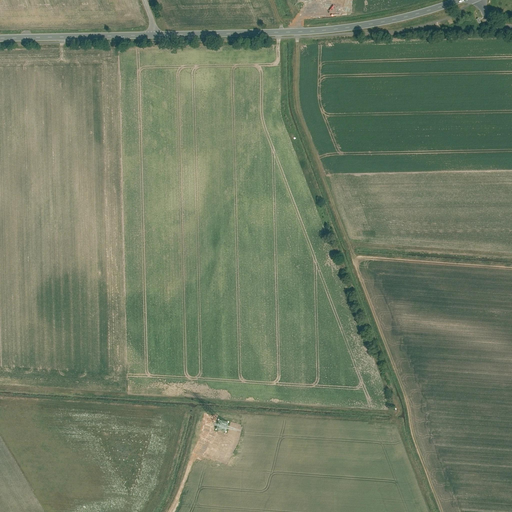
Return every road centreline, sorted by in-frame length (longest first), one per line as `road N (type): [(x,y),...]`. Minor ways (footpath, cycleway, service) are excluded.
road 1 (secondary): [(461,0),(334,28),(153,34)]
road 2 (secondary): [(153,34),(0,38)]
